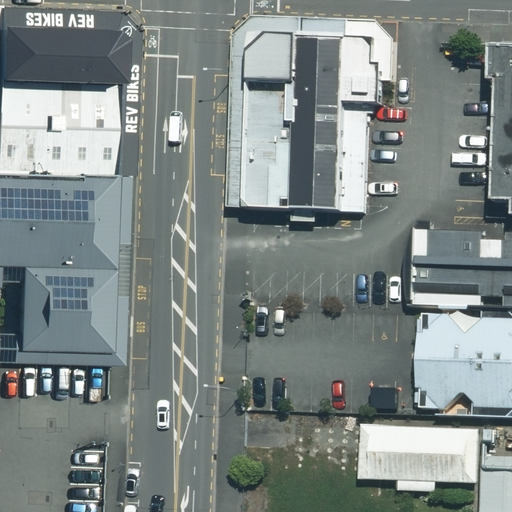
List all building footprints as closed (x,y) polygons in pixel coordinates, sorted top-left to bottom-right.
[(121,179),(133,180),(138,180),(142,33),(123,14),(2,10),(1,34),(113,37),(121,46),(120,93),(118,179),(121,179)] [(263,218),(299,219),(299,228),(322,229),(323,219),(352,220),(352,216),(370,216),(370,206),(370,190),(371,172),(371,156),(372,140),(373,124),(373,117),(377,118),(377,111),(390,112),(390,107),(391,85),(396,85),(400,85),(401,67),(401,45),(398,42),(389,32),(384,27),(260,23),(250,33),(241,41),(235,214),(238,214),(252,214),(255,218),(263,218)] [(113,37),(1,34),(0,76),(0,89),(120,93),(121,46),(113,37)] [(511,35),(489,35),(489,42),(488,50),(488,67),(488,71),(496,71),(495,84),(491,192),(511,193),(511,207),(511,35)] [(120,93),(0,89),(0,176),(118,179),(120,93)] [(0,366),(20,367),(110,370),(115,370),(121,370),(127,371),(133,180),(121,179),(121,183),(0,180),(0,366)] [(423,226),(419,304),(482,307),(510,307),(511,307),(511,228),(489,228),(423,226)] [(423,316),(420,316),(419,357),(418,387),(417,407),(444,408),(461,390),(465,390),(474,399),(473,412),(508,414),(511,410),(511,309),(510,307),(482,307),(482,314),(467,329),(449,311),(423,310),(423,316)] [(370,385),(370,404),(410,405),(410,386),(370,385)] [(356,467),(356,476),(437,478),(473,479),(480,480),(481,455),(481,426),(357,422),(357,415),(284,413),(283,465),(309,466),(321,466),(343,467),(356,467)] [(511,511),(511,455),(481,455),(480,480),(479,511),(511,511)] [(389,498),(389,502),(400,497),(400,488),(436,489),(437,478),(356,476),(356,467),(343,467),(343,470),(321,469),(321,466),(309,466),(308,468),(303,468),(303,474),(303,480),(360,482),(359,497),(389,498)] [(303,480),(269,479),(268,511),(388,511),(389,502),(389,498),(359,497),(360,482),(303,480)]
